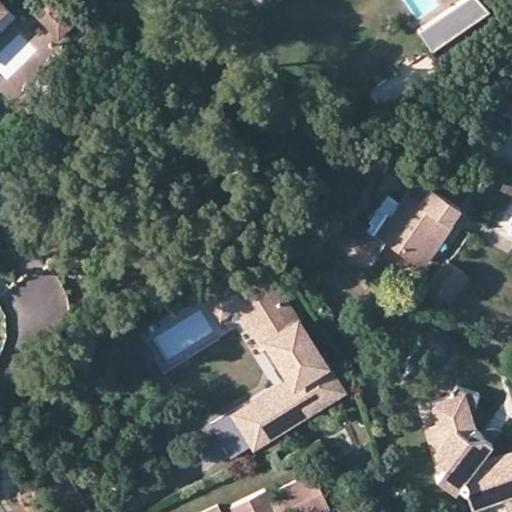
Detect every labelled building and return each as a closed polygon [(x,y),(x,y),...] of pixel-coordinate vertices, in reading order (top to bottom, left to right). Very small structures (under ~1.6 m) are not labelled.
[(49,0),(39,0),(30,9),(56,34),(70,20),(49,0)] [(247,0),(252,10),(270,2),(268,0),(247,0)] [(369,195),(389,169),(374,158),(346,179),(369,195)] [(348,254),(370,267),(387,246),(412,263),(441,222),(449,229),(460,211),(416,179),(399,202),(386,192),(366,229),(345,213),(327,238),(348,254)] [(453,231),(449,229),(441,222),(412,263),(421,270),(453,231)] [(362,276),(370,267),(348,254),(344,262),(362,276)] [(242,271),(211,291),(225,311),(238,302),(256,329),(260,326),(276,350),(271,353),(288,378),(236,412),(254,439),(336,384),(319,358),(315,361),(292,326),(298,322),(289,307),(282,311),(256,271),(246,277),(242,271)] [(448,304),(462,284),(443,272),(429,292),(448,304)] [(469,290),(462,284),(448,304),(457,309),(469,290)] [(480,439),(481,437),(480,434),(480,433),(479,432),(477,431),(475,431),(472,431),(470,425),(469,418),(469,413),(470,408),(471,401),(473,394),(450,384),(446,391),(443,396),(422,404),(431,425),(429,431),(428,436),(428,446),(429,455),(431,462),(434,469),(436,472),(439,473),(442,472),(435,482),(449,491),(459,490),(468,496),(471,504),(508,500),(511,501),(511,450),(491,460),(482,455),(489,445),(480,439)] [(231,453),(254,439),(236,412),(234,409),(211,424),(231,453)] [(480,439),(489,445),(497,447),(507,441),(500,427),(494,423),(491,425),(489,428),(488,431),(489,431),(479,432),(480,433),(480,434),(481,437),(480,439)] [(303,511),(318,505),(302,471),(268,487),(273,496),(255,505),(248,492),(214,508),(216,511),(194,511),(193,511),(303,511)]
